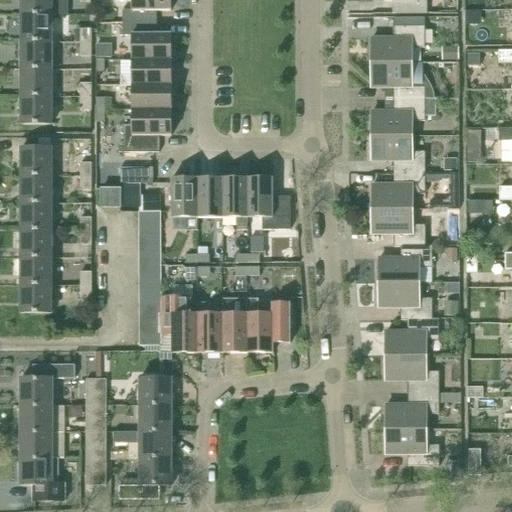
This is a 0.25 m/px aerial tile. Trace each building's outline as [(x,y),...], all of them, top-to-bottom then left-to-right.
[(51,0),(21,0),(22,16),(52,16),(51,0)] [(131,0),(132,10),(122,10),(122,24),(156,23),(156,11),(170,11),(170,0),(131,0)] [(426,1),(422,1),(421,0),(384,0),(384,1),(392,1),(393,13),(426,13),(426,1)] [(52,16),(22,16),(22,43),(52,43),(52,16)] [(393,39),(371,39),(371,64),(412,64),(411,49),(425,48),(425,18),(393,19),(393,39)] [(122,36),(132,36),(132,61),(171,61),(170,35),(156,35),(156,23),(122,24),(122,36)] [(80,43),(90,43),(90,29),(80,29),(80,43)] [(51,70),(52,43),(22,43),(21,70),(51,70)] [(90,56),(90,43),(80,43),(80,56),(90,56)] [(458,61),(458,48),(442,48),(442,61),(458,61)] [(96,49),(96,61),(105,61),(105,49),(96,49)] [(511,63),(511,50),(498,51),(498,63),(511,63)] [(479,66),(479,55),(467,55),(467,66),(479,66)] [(105,73),(105,61),(96,61),(96,73),(105,73)] [(132,86),(171,86),(171,61),(132,61),(132,77),(121,77),(121,87),(132,87),(132,86)] [(422,68),(422,64),(412,64),(371,64),(371,89),(393,89),(393,101),(425,101),(435,101),(435,94),(435,92),(434,90),(433,88),(432,86),(430,83),(427,81),(426,79),(425,77),(423,74),(422,72),(422,71),(422,70),(422,68)] [(21,97),(51,97),(51,70),(21,70),(21,97)] [(80,97),(90,97),(90,84),(80,84),(80,97)] [(132,86),(132,87),(132,111),(171,111),(171,86),(132,86)] [(51,125),(51,97),(21,97),(21,125),(51,125)] [(90,110),(90,97),(80,97),(80,110),(90,110)] [(96,111),(105,110),(112,110),(112,98),(96,99),(96,111)] [(393,113),(371,113),(371,138),(412,138),(412,122),(425,122),(425,101),(393,101),(393,113)] [(105,110),(96,111),(96,123),(106,122),(105,110)] [(132,111),(132,126),(122,126),(123,154),(159,153),(159,137),(171,137),(171,111),(132,111)] [(450,125),(449,137),(459,137),(460,125),(450,125)] [(511,128),(499,128),(499,141),(511,140),(511,128)] [(371,138),(372,163),(394,163),(394,175),(425,174),(425,153),(412,153),(412,138),(371,138)] [(480,163),(480,150),(467,150),(467,163),(480,163)] [(21,151),(21,178),(52,178),(52,151),(21,151)] [(444,156),(444,171),(457,171),(457,155),(444,156)] [(80,164),(80,178),(90,178),(90,164),(80,164)] [(141,184),(153,184),(153,168),(120,168),(120,184),(141,184)] [(394,187),(371,187),(372,212),(412,211),(412,196),(425,196),(425,174),(394,175),(394,187)] [(448,174),(448,209),(460,209),(459,174),(448,174)] [(52,178),(21,178),(21,205),(52,205),(52,178)] [(90,178),(80,178),(80,190),(90,190),(90,178)] [(171,218),(186,218),(186,231),(197,231),(197,218),(197,181),(171,180),(171,218)] [(197,218),(221,218),(222,181),(197,181),(197,218)] [(221,218),(236,218),(236,231),(246,231),(246,218),(246,181),(222,181),(221,218)] [(246,218),(261,218),(261,228),(288,228),(288,198),(272,198),(272,181),(246,181),(246,218)] [(120,191),(119,209),(141,209),(141,184),(120,184),(120,191)] [(511,187),(499,188),(499,202),(511,201),(511,187)] [(119,209),(120,191),(101,191),(101,208),(119,209)] [(52,205),(21,205),(21,232),(52,232),(52,205)] [(372,212),(372,237),(394,236),(394,249),(400,249),(400,248),(426,248),(426,247),(426,226),(412,227),(412,211),(372,212)] [(138,213),(138,337),(138,346),(160,346),(159,213),(138,213)] [(80,219),(80,232),(90,232),(90,219),(80,219)] [(52,232),(21,232),(20,259),(51,259),(52,232)] [(90,232),(80,232),(80,245),(90,245),(90,232)] [(458,245),(458,232),(442,232),(442,245),(458,245)] [(400,260),(379,261),(379,285),(419,285),(419,270),(432,270),(432,247),(426,247),(426,248),(400,248),(400,249),(400,260)] [(447,249),(447,260),(457,260),(457,249),(447,249)] [(466,252),(466,273),(478,273),(478,252),(466,252)] [(236,264),(248,264),(248,255),(236,255),(236,264)] [(248,255),(248,264),(260,264),(260,255),(248,255)] [(186,264),(197,264),(198,256),(186,256),(186,264)] [(198,256),(197,264),(209,265),(209,256),(198,256)] [(51,259),(20,259),(20,286),(51,286),(51,259)] [(235,278),(245,278),(245,268),(235,268),(235,278)] [(260,268),(245,268),(245,278),(260,278),(260,268)] [(184,269),(184,277),(184,282),(195,282),(195,277),(195,269),(184,269)] [(208,269),(195,269),(195,277),(208,277),(208,269)] [(80,274),(80,287),(90,287),(90,274),(80,274)] [(379,285),(379,310),(401,310),(401,323),(407,323),(407,322),(433,322),(433,321),(433,300),(419,300),(419,285),(379,285)] [(51,286),(20,286),(20,313),(51,314),(51,286)] [(90,287),(80,287),(80,299),(90,299),(90,287)] [(174,287),(174,299),(188,298),(193,298),(192,287),(174,287)] [(170,336),(171,354),(196,354),(196,316),(188,316),(188,298),(174,299),(160,299),(160,336),(170,336)] [(221,300),(221,315),(221,354),(246,354),(246,315),(246,299),(221,300)] [(445,303),(445,317),(458,317),(459,303),(445,303)] [(246,354),(272,354),(272,345),(289,345),(289,306),(270,306),(270,315),(246,315),(246,354)] [(196,354),(221,354),(221,315),(196,316),(196,354)] [(407,334),(385,334),(386,359),(426,359),(426,344),(439,343),(439,321),(433,321),(433,322),(407,322),(407,323),(401,323),(407,323),(407,334)] [(386,359),(386,384),(408,384),(408,396),(440,396),(440,374),(426,374),(426,359),(386,359)] [(53,407),(53,380),(75,380),(75,366),(33,366),(33,380),(21,380),(21,406),(53,407)] [(87,381),(87,394),(106,394),(107,381),(87,381)] [(140,381),(140,407),(171,407),(171,381),(140,381)] [(106,394),(87,394),(87,407),(106,407),(106,394)] [(461,404),(461,394),(443,394),(443,404),(461,404)] [(408,409),(386,409),(386,433),(426,433),(426,417),(440,417),(440,396),(408,396),(408,409)] [(53,433),(53,407),(21,406),(21,433),(53,433)] [(106,407),(87,407),(86,420),(106,420),(106,407)] [(140,417),(140,434),(171,434),(171,407),(140,407),(127,407),(127,417),(140,417)] [(106,433),(106,420),(86,420),(86,433),(106,433)] [(21,459),(52,459),(53,433),(21,433),(21,459)] [(86,433),(86,447),(106,447),(106,433),(86,433)] [(386,433),(386,458),(408,458),(408,470),(440,470),(440,448),(427,448),(426,433),(386,433)] [(114,445),(126,445),(140,445),(140,460),(171,460),(171,434),(140,434),(115,434),(114,434),(114,445)] [(106,447),(86,447),(86,460),(106,460),(106,447)] [(480,450),(468,450),(468,476),(480,476),(480,450)] [(52,486),(52,459),(21,459),(20,486),(52,486)] [(106,460),(86,460),(86,472),(106,473),(106,460)] [(159,487),(171,487),(171,460),(140,460),(140,487),(119,487),(119,501),(159,501),(159,487)] [(448,464),(447,479),(460,479),(460,464),(448,464)] [(106,486),(106,473),(86,472),(86,486),(106,486)]
